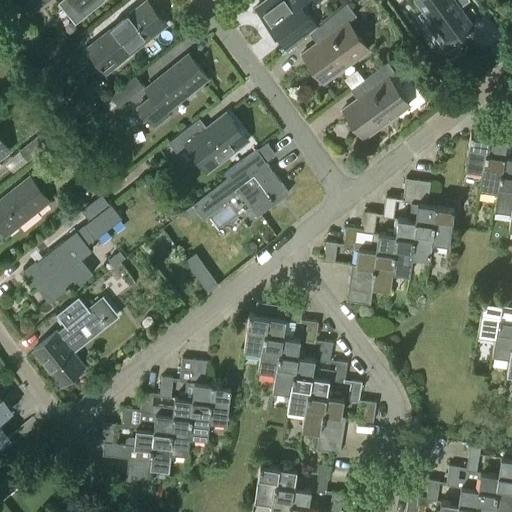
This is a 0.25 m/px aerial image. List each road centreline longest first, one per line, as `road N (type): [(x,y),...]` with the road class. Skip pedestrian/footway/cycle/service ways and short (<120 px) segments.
road 1 (residential): [(386,511),(394,401),(288,247)]
road 2 (residential): [(75,417),(288,247)]
road 3 (residential): [(348,199),(204,0)]
road 4 (residential): [(348,199),(509,71)]
